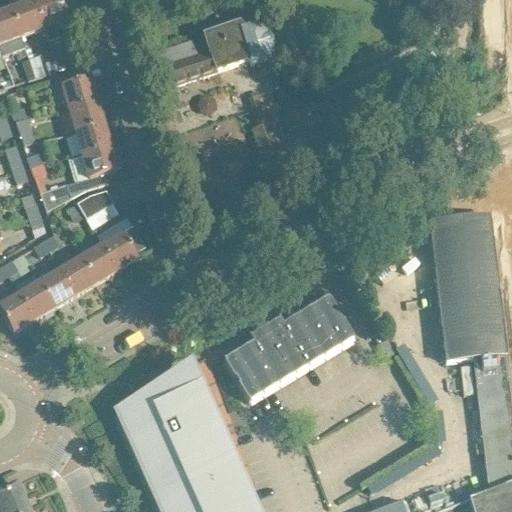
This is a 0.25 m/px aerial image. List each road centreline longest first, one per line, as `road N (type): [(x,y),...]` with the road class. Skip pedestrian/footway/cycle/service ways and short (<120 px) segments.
road 1 (unclassified): [(190,290),(371,187),(511,129)]
road 2 (residential): [(97,0),(190,290)]
road 3 (unclassified): [(22,391),(190,290)]
